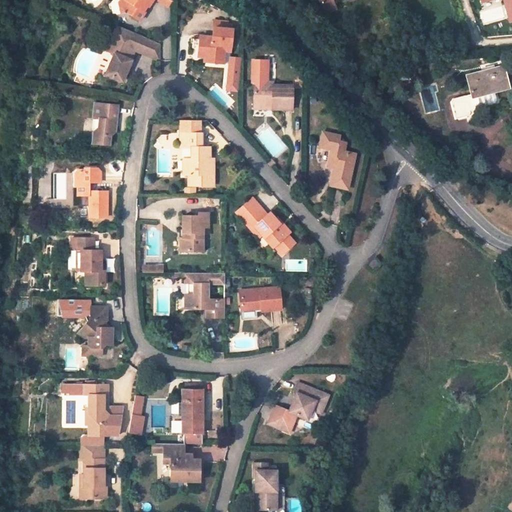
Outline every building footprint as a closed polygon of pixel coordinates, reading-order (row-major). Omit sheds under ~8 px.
[(123,15),(137,21),(141,12),(139,11),(142,5),(144,6),(146,0),(156,0),(164,3),(165,0),(119,0),(119,2),(116,1),(113,6),(117,17),(123,15)] [(320,0),(327,14),(336,9),(332,0),(320,0)] [(511,0),(481,0),(482,2),(488,0),(504,0),(511,22),(511,21),(511,0)] [(229,60),(233,31),(227,30),(228,26),(228,23),(214,22),(212,39),(198,38),(197,50),(205,51),(204,58),(215,60),(214,65),(224,66),(229,66),(226,92),(236,94),(239,61),(229,60)] [(116,27),(106,52),(111,54),(122,29),(121,29),(116,27)] [(141,55),(147,40),(122,29),(111,54),(115,56),(106,76),(122,84),(131,63),(130,62),(134,52),(141,55)] [(141,55),(159,63),(160,45),(147,40),(141,55)] [(254,109),(273,109),(273,113),(292,113),(292,109),(292,90),(274,90),(273,90),(273,85),(267,85),(267,64),(252,64),(252,86),(254,86),(254,109)] [(503,66),(467,76),(473,97),(467,99),(466,97),(453,100),(451,104),(456,121),(469,118),(471,114),(470,111),(499,104),(496,92),(504,90),(502,81),(506,80),(503,66)] [(506,80),(502,81),(504,90),(510,89),(508,79),(506,80)] [(118,105),(92,103),(90,119),(97,120),(96,127),(91,132),(91,144),(109,146),(110,136),(115,132),(118,105)] [(183,159),(183,175),(188,176),(188,186),(214,186),(214,165),(209,164),(209,160),(211,160),(211,148),(203,148),(203,134),(201,134),(201,122),(180,122),(181,134),(181,148),(192,148),(192,159),(183,159)] [(326,167),(334,169),(330,187),(346,190),(354,155),(342,153),(345,144),(337,142),(339,137),(322,133),(319,147),(330,150),(326,167)] [(89,193),(90,183),(100,183),(100,174),(98,173),(96,170),(84,170),(84,172),(83,172),(76,172),(71,177),(71,189),(77,189),(77,198),(80,198),(80,208),(89,208),(89,218),(107,219),(107,193),(90,193),(89,193)] [(243,206),(249,212),(258,204),(253,198),(243,206)] [(249,230),(258,240),(263,236),(273,248),(275,247),(279,243),(286,251),(297,242),(289,234),(290,233),(270,211),(267,213),(258,203),(249,212),(243,206),(237,211),(242,217),(251,228),(249,230)] [(183,231),(183,239),(181,239),(180,252),(202,253),(202,240),(207,240),(208,215),(203,215),(198,215),(197,218),(183,218),(183,231)] [(77,271),(80,271),(84,272),(84,287),(103,288),(104,273),(101,273),(101,266),(102,253),(94,253),(95,240),(78,240),(73,240),(73,267),(77,268),(77,271)] [(275,247),(282,255),(286,251),(279,243),(275,247)] [(371,271),(378,266),(374,261),(367,266),(371,271)] [(193,284),(193,295),(187,295),(184,295),(184,309),(206,310),(206,318),(224,319),(224,300),(208,299),(209,284),(224,285),(224,284),(224,274),(173,273),(173,278),(184,279),(185,284),(187,284),(193,284)] [(241,312),(261,310),(261,312),(281,310),(279,289),(261,290),(239,292),(241,312)] [(101,351),(105,347),(110,347),(111,330),(103,330),(103,325),(105,323),(105,310),(89,310),(88,322),(82,328),(82,332),(87,337),(87,339),(87,347),(90,350),(89,357),(100,357),(101,351)] [(76,334),(82,340),(87,339),(87,337),(82,332),(82,328),(76,334)] [(87,399),(86,435),(83,435),(79,440),(79,445),(81,445),(100,446),(102,446),(102,436),(117,436),(123,406),(107,405),(108,385),(61,384),(61,392),(68,393),(68,395),(87,395),(87,399)] [(290,412),(276,407),(269,425),(290,434),(297,415),(309,420),(310,420),(313,411),(316,402),(326,405),(329,396),(299,384),(295,393),(297,393),(290,412)] [(180,433),(183,433),(183,444),(201,444),(201,434),(202,434),(203,390),(202,390),(202,385),(185,385),(185,390),(181,389),(181,403),(171,403),(170,413),(181,413),(180,433)] [(142,397),(134,396),(128,433),(139,435),(143,417),(139,416),(142,397)] [(322,415),(326,405),(316,402),(313,411),(322,415)] [(151,443),(151,452),(163,453),(163,444),(151,443)] [(170,463),(170,480),(198,481),(198,460),(190,460),(184,460),(184,454),(181,454),(181,444),(163,444),(163,453),(163,464),(170,463)] [(100,446),(81,445),(80,457),(84,457),(84,469),(80,469),(80,485),(88,485),(87,498),(107,498),(107,485),(103,485),(103,458),(100,458),(100,446)] [(275,509),(275,470),(267,470),(254,470),(254,490),(257,490),(257,509),(275,509)]
